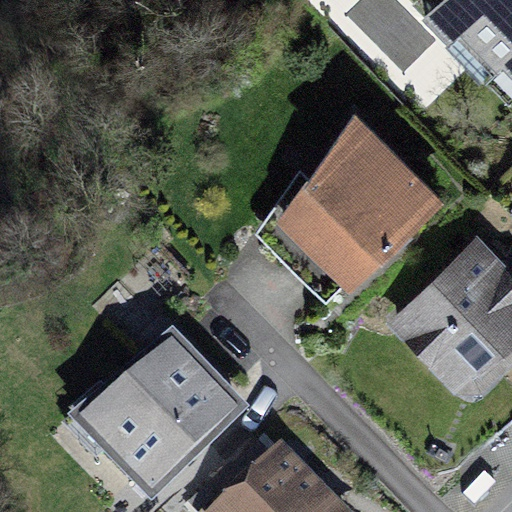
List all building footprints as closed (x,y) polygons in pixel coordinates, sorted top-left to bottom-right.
[(511,0),(445,0),(511,67),(511,0)] [(355,118),(285,218),(297,228),(279,256),(330,307),(435,203),(355,118)] [(511,282),(476,245),(399,321),(457,379),(488,349),(497,358),(511,358),(511,357),(511,282)] [(240,417),(172,343),(83,424),(151,498),(240,417)] [(335,511),(281,457),(225,511),(335,511)]
